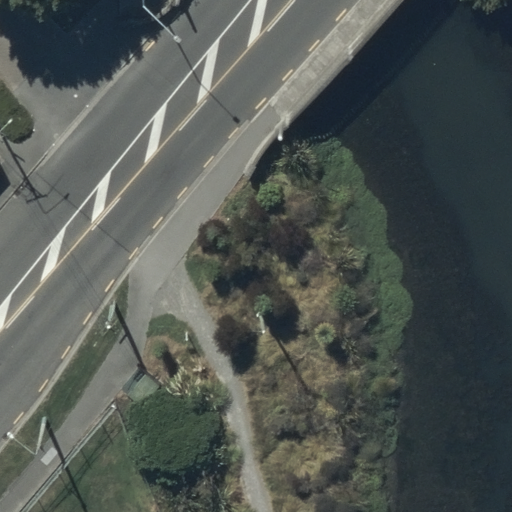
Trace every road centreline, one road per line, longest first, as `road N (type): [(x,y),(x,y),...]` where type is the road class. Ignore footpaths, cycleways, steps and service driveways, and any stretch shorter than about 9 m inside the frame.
road 1 (tertiary): [(127,174),(280,0)]
road 2 (tertiary): [(127,174),(0,326)]
road 3 (residential): [(127,174),(0,43)]
